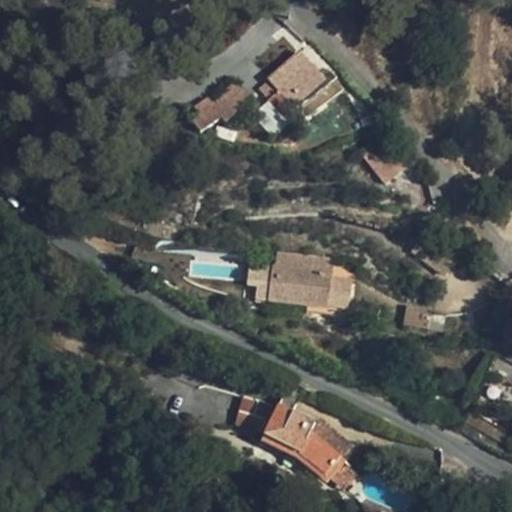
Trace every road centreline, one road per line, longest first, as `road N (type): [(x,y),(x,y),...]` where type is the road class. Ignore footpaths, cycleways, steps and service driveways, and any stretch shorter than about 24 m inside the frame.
road 1 (unclassified): [(0,176),(115,265),(511,468)]
road 2 (residential): [(302,0),(511,260)]
